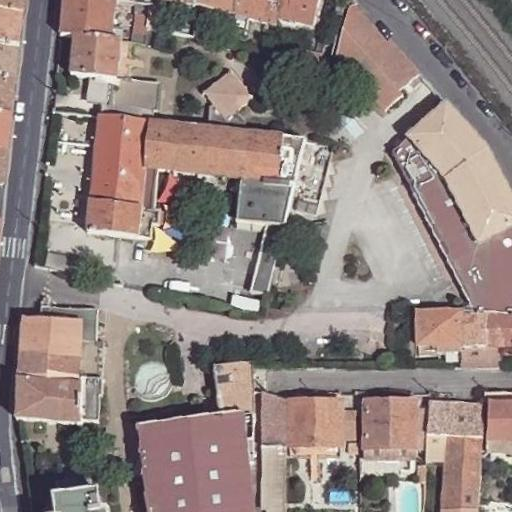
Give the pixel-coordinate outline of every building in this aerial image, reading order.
[(0,0),(0,8),(20,12),(21,0),(0,0)] [(106,0),(101,0),(63,0),(59,35),(75,37),(109,41),(110,30),(113,1),(106,0)] [(233,16),(235,0),(195,0),(195,6),(233,16)] [(275,17),(276,0),(235,0),(233,16),(247,20),(273,26),(273,24),(275,17)] [(318,0),(276,0),(275,17),(299,22),(312,26),(318,0)] [(135,16),(146,17),(147,4),(136,3),(135,16)] [(418,74),(389,41),(385,44),(351,6),(347,9),(335,56),(384,111),(402,94),(396,87),(407,78),(409,81),(418,74)] [(0,44),(16,47),(20,12),(0,8),(0,44)] [(144,37),(145,29),(146,17),(135,16),(133,36),(144,37)] [(246,31),(247,20),(233,16),(231,27),(246,31)] [(299,22),(275,17),(273,24),(297,30),(299,22)] [(121,31),(110,30),(109,41),(119,42),(121,31)] [(143,45),(144,37),(133,36),(132,44),(143,45)] [(119,48),(119,42),(109,41),(75,37),(70,77),(90,80),(115,82),(115,81),(119,48)] [(0,79),(12,82),(16,47),(0,44),(0,79)] [(124,49),(119,48),(115,81),(120,81),(124,49)] [(206,129),(242,133),(243,121),(235,112),(248,100),(225,75),(202,96),(211,106),(207,108),(206,129)] [(0,79),(0,114),(8,116),(12,82),(0,79)] [(115,82),(90,80),(88,104),(102,106),(101,118),(154,124),(156,111),(161,112),(164,88),(115,82)] [(511,200),(486,149),(447,106),(433,116),(411,136),(392,154),(473,312),(511,315),(511,200)] [(0,150),(4,152),(8,116),(0,114),(0,150)] [(304,142),(287,140),(280,139),(280,137),(242,133),(206,129),(154,124),(101,118),(98,118),(87,235),(137,240),(140,211),(154,213),(154,212),(158,171),(241,179),(293,185),(304,142)] [(283,227),(293,185),(241,179),(236,222),(266,225),(283,227)] [(140,211),(137,240),(150,241),(152,226),(159,226),(160,212),(154,212),(154,213),(140,211)] [(266,296),(283,227),(266,225),(249,292),(266,296)] [(44,269),(87,279),(91,263),(48,253),(44,269)] [(231,309),(258,315),(261,302),(234,296),(231,309)] [(48,309),(47,322),(80,323),(86,324),(87,311),(48,309)] [(87,311),(86,324),(96,324),(97,312),(87,311)] [(437,356),(459,355),(458,311),(417,311),(417,346),(437,345),(437,356)] [(459,367),(496,368),(497,348),(511,348),(511,315),(473,312),(458,311),(459,355),(459,367)] [(47,322),(23,321),(21,341),(18,372),(16,420),(77,425),(81,425),(82,385),(79,385),(79,387),(76,386),(77,360),(82,360),(80,342),(79,342),(80,323),(47,322)] [(81,425),(77,425),(77,430),(98,432),(99,398),(101,398),(103,344),(95,343),(96,324),(86,324),(80,323),(79,342),(80,342),(82,360),(77,360),(76,386),(79,387),(79,385),(82,385),(81,425)] [(213,373),(220,417),(241,415),(254,413),(251,365),(250,365),(249,362),(242,363),(242,366),(219,369),(219,366),(210,367),(211,373),(213,373)] [(288,402),(261,392),(261,448),(285,447),(288,447),(288,402)] [(511,393),(483,393),(483,403),(488,403),(486,442),(511,442),(511,393)] [(339,402),(288,402),(288,447),(339,447),(339,442),(340,412),(339,402)] [(414,403),(364,402),(363,450),(413,450),(414,410),(414,403)] [(483,405),(427,402),(427,410),(425,450),(424,461),(443,463),(440,511),(476,511),(480,451),(483,405)] [(427,410),(414,410),(413,450),(425,450),(427,410)] [(355,412),(340,412),(339,442),(355,442),(355,412)] [(241,415),(252,511),(253,511),(252,493),(252,483),(253,474),(254,413),(241,415)] [(252,511),(241,415),(220,417),(138,429),(147,511),(100,511),(101,510),(99,494),(53,500),(54,511),(252,511)] [(511,450),(511,442),(486,442),(485,452),(510,452),(511,450)] [(358,455),(358,446),(350,445),(350,455),(358,455)] [(283,511),(285,447),(261,448),(260,507),(265,509),(265,511),(283,511)] [(339,447),(288,447),(288,457),(339,456),(339,447)]
